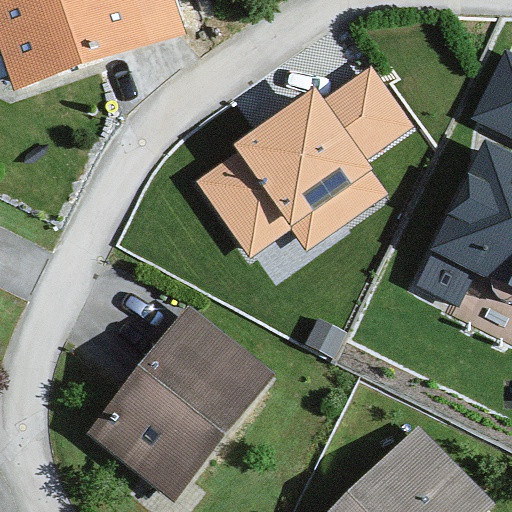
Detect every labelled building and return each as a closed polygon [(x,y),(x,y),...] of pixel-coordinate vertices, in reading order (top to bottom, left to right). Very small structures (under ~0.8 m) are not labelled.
[(179,34),(167,0),(0,0),(0,69),(6,88),(179,34)] [(511,62),(507,60),(475,124),(511,141),(511,62)] [(238,153),(198,181),(250,255),(290,228),(307,253),(391,194),(367,160),(413,127),(370,66),(323,99),(314,86),(232,144),(238,153)] [(511,166),(480,150),(414,283),(461,306),(475,279),(511,297),(511,166)] [(265,378),(185,313),(88,433),(168,497),(265,378)] [(483,511),(416,437),(331,511),(483,511)]
